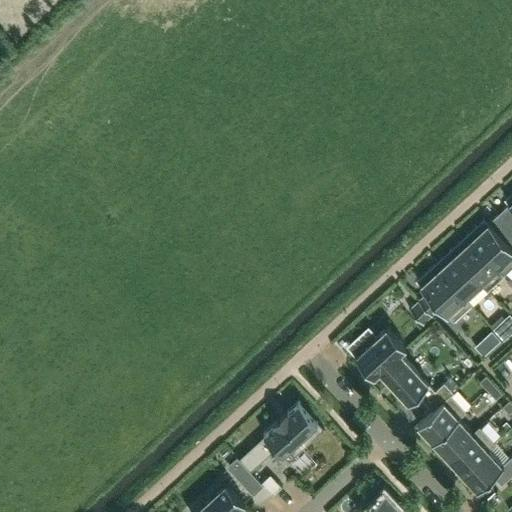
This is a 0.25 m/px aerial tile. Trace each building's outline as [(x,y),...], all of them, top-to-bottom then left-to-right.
[(511,199),(509,202),(508,202),(509,203),(499,212),(511,226),(511,199)] [(488,222),(471,238),(504,273),(511,266),(511,226),(499,212),(489,221),(488,220),(487,221),(488,222)] [(504,274),(471,238),(454,254),(480,283),(487,290),(504,274)] [(480,283),(454,254),(438,268),(465,297),(480,283)] [(465,297),(438,268),(421,284),(420,283),(419,284),(427,292),(419,300),(418,299),(417,299),(418,300),(431,314),(432,315),(432,314),(431,313),(440,306),(453,321),(471,304),(465,297)] [(431,314),(418,300),(410,308),(409,307),(408,308),(423,323),(422,322),(431,314)] [(494,328),(504,339),(511,330),(511,316),(509,314),(494,328)] [(406,346),(387,326),(355,356),(374,376),(380,370),(400,352),(406,346)] [(400,352),(380,370),(408,401),(417,393),(432,410),(450,394),(453,392),(444,381),(435,390),(400,352)] [(479,381),(487,390),(494,384),(486,375),(479,381)] [(496,399),(502,393),(494,384),(487,390),(496,399)] [(417,424),(432,440),(431,441),(432,441),(433,440),(433,441),(459,417),(466,411),(450,394),(432,410),(417,424)] [(324,428),(299,400),(287,411),(285,409),(273,420),(275,422),(263,433),(264,434),(255,443),(240,457),(251,470),(276,447),(288,460),(324,428)] [(447,455),(472,432),(459,417),(433,441),(447,455)] [(447,455),(463,473),(488,449),(495,443),(479,426),(472,432),(447,455)] [(463,473),(477,488),(476,489),(492,475),(503,465),(502,465),(488,449),(463,473)] [(503,465),(492,475),(501,485),(511,474),(511,455),(511,456),(502,465),(503,465)] [(261,482),(242,462),(232,471),(251,492),(261,482)] [(226,480),(190,511),(234,511),(246,502),(226,480)] [(382,492),(361,511),(401,511),(393,503),(382,492)]
